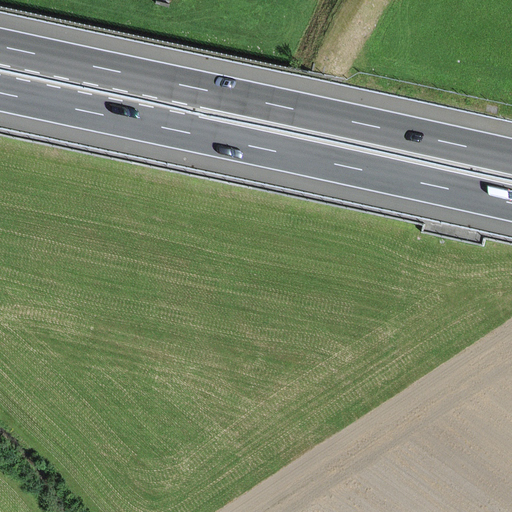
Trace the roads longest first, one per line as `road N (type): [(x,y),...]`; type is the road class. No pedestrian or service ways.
road 1 (motorway): [(511,158),(0,46)]
road 2 (motorway): [(0,93),(511,205)]
